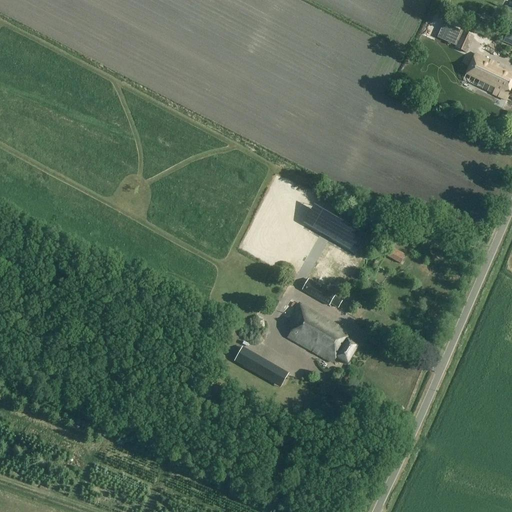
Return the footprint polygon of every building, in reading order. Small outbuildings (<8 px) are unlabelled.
[(474,38),(459,32),(460,31),(443,24),(437,38),(457,47),(455,49),(466,55),(474,38)] [(511,38),(506,36),(503,43),(511,47),(511,38)] [(448,45),(441,42),(438,49),(445,52),(448,45)] [(474,55),(462,81),(506,102),(507,98),(511,100),(511,74),(504,70),(502,74),(496,71),(498,66),(474,55)] [(405,256),(393,249),(387,259),(400,266),(405,256)] [(328,307),(330,305),(337,310),(341,302),(334,298),(335,296),(308,281),(301,292),(328,307)] [(298,305),(285,327),(291,330),(286,339),(331,365),(334,359),(346,366),(357,347),(345,340),(348,335),(298,305)] [(251,353),(243,367),(271,383),(279,369),(251,353)]
